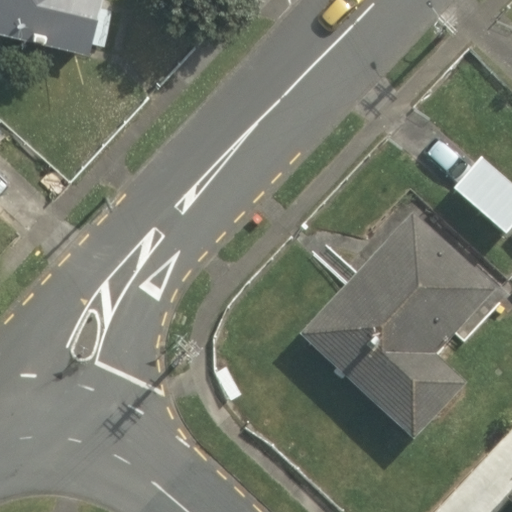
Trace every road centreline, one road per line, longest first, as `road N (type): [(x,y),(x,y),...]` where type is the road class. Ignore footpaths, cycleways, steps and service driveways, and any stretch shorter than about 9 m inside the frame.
road 1 (tertiary): [(43,435),(82,351),(167,219),(386,0)]
road 2 (residential): [(183,511),(99,448),(43,435)]
